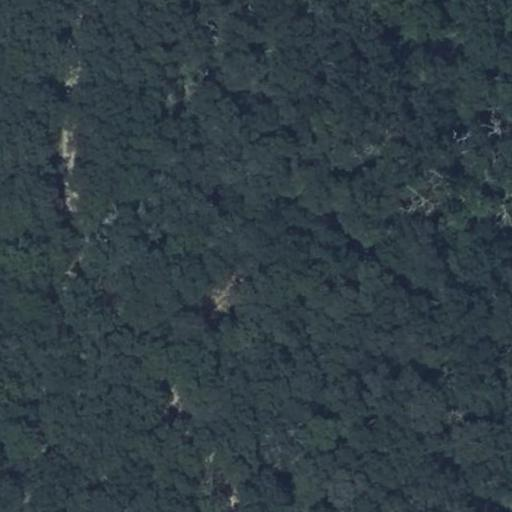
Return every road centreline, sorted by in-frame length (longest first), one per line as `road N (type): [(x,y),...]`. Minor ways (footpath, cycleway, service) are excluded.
road 1 (track): [(32,0),(80,252),(184,416),(218,511)]
road 2 (track): [(35,511),(53,361),(80,252)]
